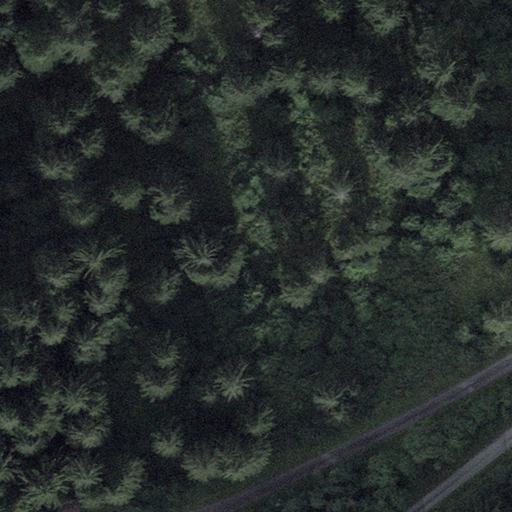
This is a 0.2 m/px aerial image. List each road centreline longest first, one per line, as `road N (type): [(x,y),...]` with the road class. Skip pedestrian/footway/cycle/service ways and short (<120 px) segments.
road 1 (track): [(511,361),(309,475),(216,511)]
road 2 (track): [(410,511),(511,431)]
